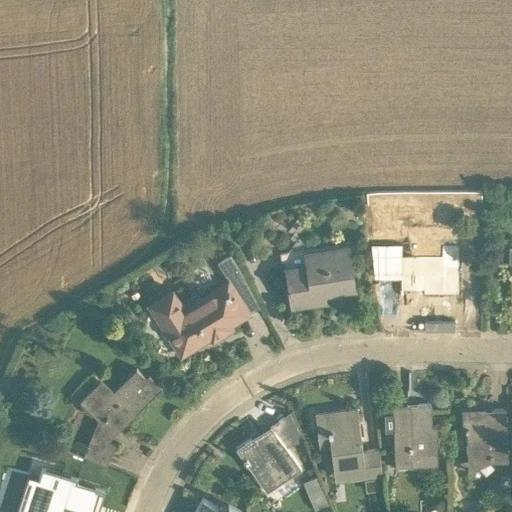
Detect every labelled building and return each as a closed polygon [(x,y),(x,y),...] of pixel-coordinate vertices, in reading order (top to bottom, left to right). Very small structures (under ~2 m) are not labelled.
[(458,296),(459,246),(441,246),(441,257),(401,257),(400,291),(423,291),(423,295),(458,296)] [(290,308),(314,304),(313,296),(354,290),(348,247),(305,253),(307,265),(286,268),(289,288),(287,288),(290,308)] [(249,313),(228,280),(195,301),(191,295),(180,301),(173,289),(149,304),(179,351),(193,341),(197,346),(203,342),(210,337),(213,341),(233,328),(231,325),(249,313)] [(146,378),(136,368),(106,399),(94,388),(80,402),(111,432),(132,411),(135,414),(162,388),(149,375),(146,378)] [(432,426),(431,403),(393,405),(395,467),(438,465),(436,426),(432,426)] [(363,451),(357,407),(315,413),(319,445),(330,444),(334,469),(363,466),(365,477),(382,475),(379,449),(363,451)] [(466,425),(466,428),(467,456),(487,456),(487,462),(507,462),(505,410),(491,410),(491,412),(491,418),(466,419),(466,425)] [(300,469),(273,429),(262,436),(253,442),(251,439),(236,448),(255,477),(263,471),(274,487),(300,469)] [(107,466),(115,446),(91,436),(83,457),(107,466)] [(86,511),(88,505),(94,507),(99,489),(77,482),(78,478),(42,467),(32,500),(38,502),(35,511),(86,511)] [(320,487),(315,476),(302,481),(307,493),(320,487)] [(375,480),(363,482),(365,493),(376,492),(375,480)] [(217,506),(202,498),(194,511),(244,511),(220,500),(217,506)]
